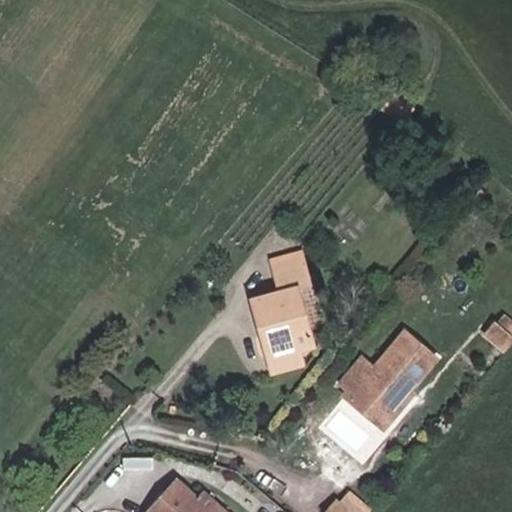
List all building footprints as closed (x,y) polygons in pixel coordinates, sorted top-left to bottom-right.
[(417,108),(427,97),(414,86),(405,97),(417,108)] [(326,254),(322,242),(293,250),(296,263),(326,254)] [(320,339),(335,335),(320,279),(332,276),(326,254),(296,263),(301,283),(272,290),(277,308),(288,305),(298,344),(320,339)] [(290,362),(324,355),(320,339),(298,344),(288,305),(277,308),(290,362)] [(379,382),(409,409),(458,352),(428,325),(393,364),(382,353),(362,376),(373,387),(379,382)] [(400,419),(409,409),(379,382),(373,387),(370,392),(400,419)] [(236,511),(211,489),(189,471),(156,508),(159,511),(236,511)] [(236,511),(253,511),(218,481),(211,489),(236,511)] [(343,511),(376,511),(355,493),(341,510),(343,511)] [(314,511),(304,503),(295,511),(314,511)]
